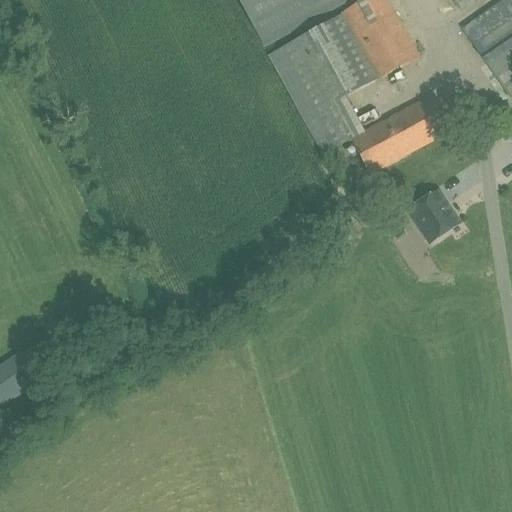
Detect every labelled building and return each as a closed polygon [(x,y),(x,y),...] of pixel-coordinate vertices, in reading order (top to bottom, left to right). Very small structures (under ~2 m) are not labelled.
[(240,0),(265,46),(349,0),(240,0)] [(420,58),(388,0),(366,0),(339,15),(341,17),(375,81),(420,58)] [(452,0),(459,9),(472,0),(452,0)] [(511,0),(506,0),(464,30),(510,96),(511,94),(511,0)] [(351,139),(370,174),(453,130),(434,95),(366,131),(351,139)] [(431,242),(459,223),(437,192),(409,211),(431,242)] [(25,360),(0,376),(0,408),(40,382),(25,360)]
